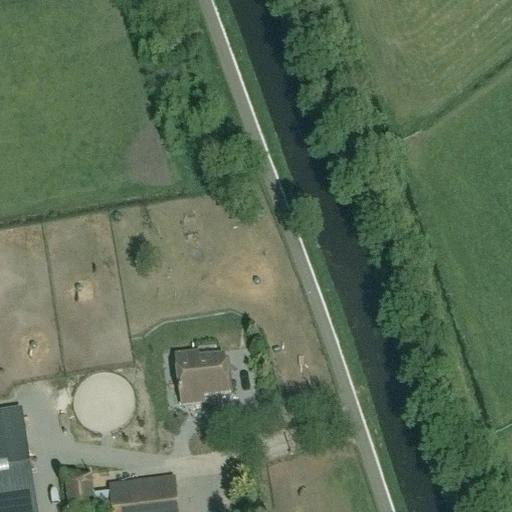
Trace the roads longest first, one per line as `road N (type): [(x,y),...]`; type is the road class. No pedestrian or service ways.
road 1 (unclassified): [(380,511),(197,0)]
road 2 (unknown): [(350,424),(211,462),(148,465),(40,441)]
